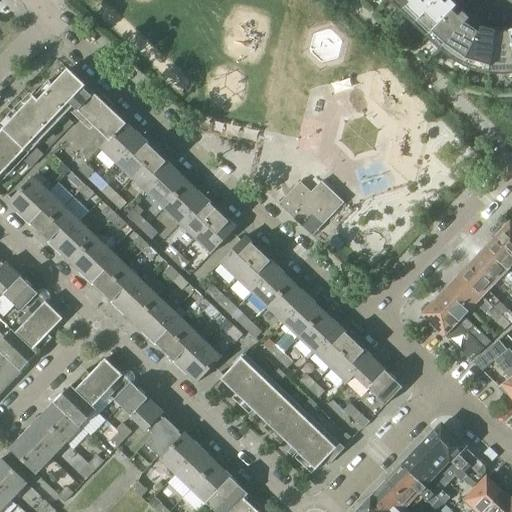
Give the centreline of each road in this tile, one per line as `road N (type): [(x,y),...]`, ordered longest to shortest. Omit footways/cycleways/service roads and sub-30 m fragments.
road 1 (residential): [(370,321),(48,17)]
road 2 (residential): [(299,511),(96,326)]
road 3 (residential): [(370,321),(511,167)]
road 4 (residential): [(324,511),(444,389)]
road 5 (residential): [(96,326),(0,225)]
road 6 (residential): [(0,425),(96,326)]
